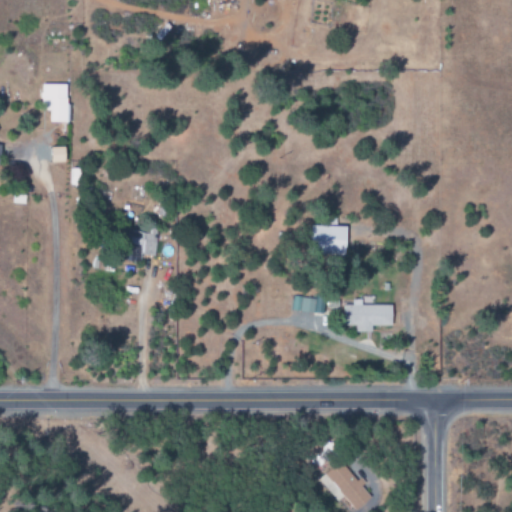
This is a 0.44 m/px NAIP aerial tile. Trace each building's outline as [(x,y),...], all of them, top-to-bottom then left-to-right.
[(48,122),(67,122),(66,84),(40,84),(40,111),(48,111),(48,122)] [(344,255),(345,227),(310,226),(310,254),(344,255)] [(153,257),(157,234),(126,229),(121,260),(137,263),(138,255),(153,257)] [(391,305),(361,306),(361,300),(351,300),(351,305),(343,306),(343,326),(356,326),(356,332),(371,332),(371,326),(391,326),(391,305)] [(354,511),(371,497),(358,480),(356,482),(340,462),(318,479),(336,502),(343,497),(354,511)]
